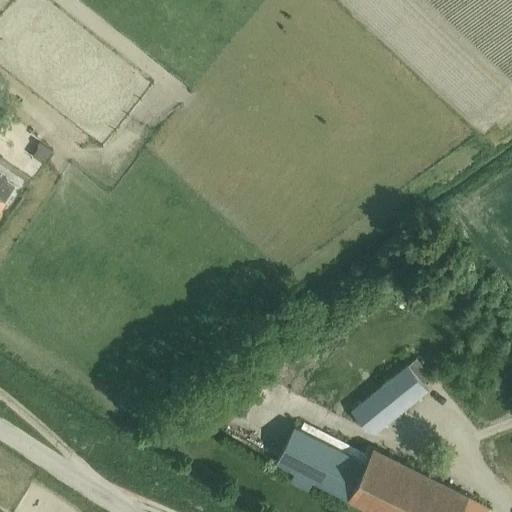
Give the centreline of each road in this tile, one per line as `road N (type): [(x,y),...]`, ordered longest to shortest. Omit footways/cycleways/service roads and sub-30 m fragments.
road 1 (track): [(170,511),(80,481),(0,401)]
road 2 (tertiary): [(126,511),(0,432)]
